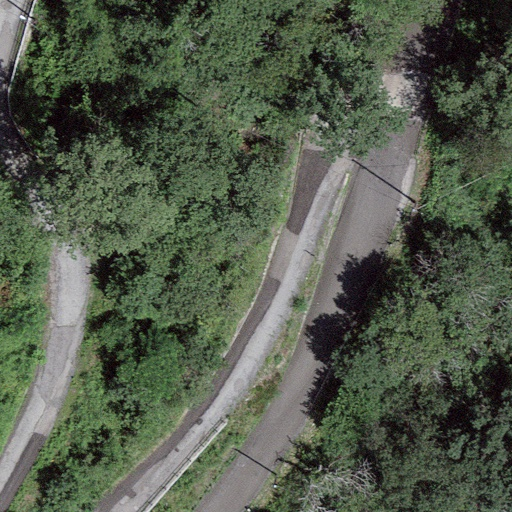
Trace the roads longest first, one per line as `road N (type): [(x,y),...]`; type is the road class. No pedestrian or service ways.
road 1 (unclassified): [(118,511),(251,350),(295,257),(332,144),(348,126),(402,105)]
road 2 (unclassified): [(402,105),(319,340),(290,403),(219,511)]
road 3 (unclassified): [(0,136),(57,240),(65,304),(53,378),(0,486)]
